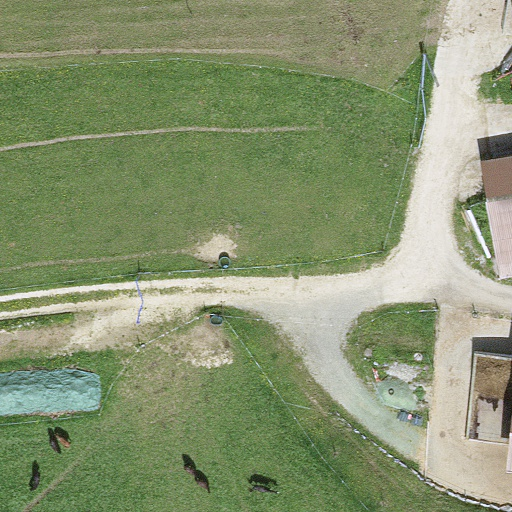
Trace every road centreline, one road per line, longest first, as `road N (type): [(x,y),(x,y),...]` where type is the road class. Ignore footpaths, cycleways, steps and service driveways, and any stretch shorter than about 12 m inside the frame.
road 1 (track): [(346,289),(187,287),(0,310)]
road 2 (unclassified): [(511,315),(346,289)]
